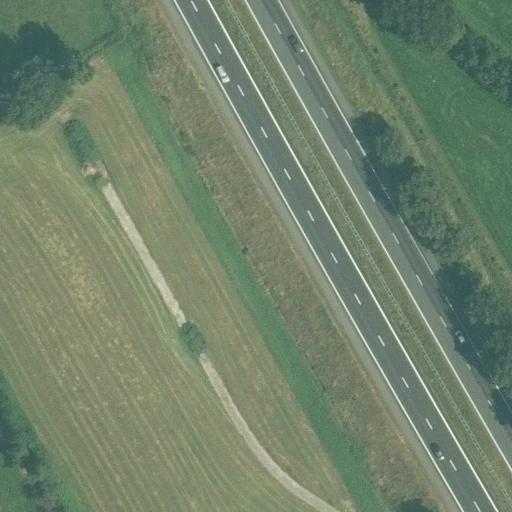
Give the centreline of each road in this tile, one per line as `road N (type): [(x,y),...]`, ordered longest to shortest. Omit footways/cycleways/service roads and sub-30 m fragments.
road 1 (motorway): [(187,0),(472,511)]
road 2 (motorway): [(511,445),(263,0)]
road 3 (unclassified): [(323,511),(284,480),(72,121)]
